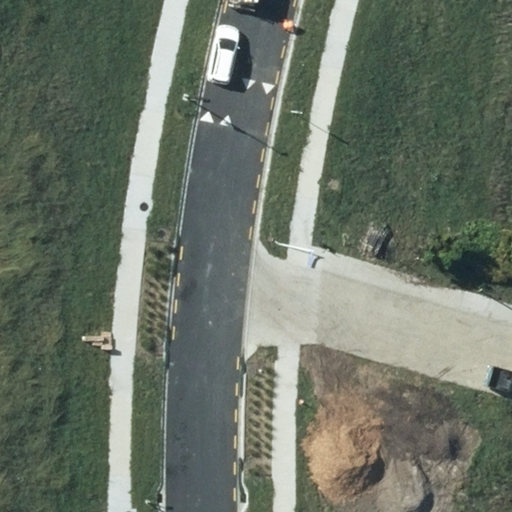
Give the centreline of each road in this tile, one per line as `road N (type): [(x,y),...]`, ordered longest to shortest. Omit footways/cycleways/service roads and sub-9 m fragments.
road 1 (residential): [(211,300),(358,317),(511,359)]
road 2 (residential): [(261,0),(237,98),(211,300)]
road 3 (residential): [(211,300),(205,511)]
